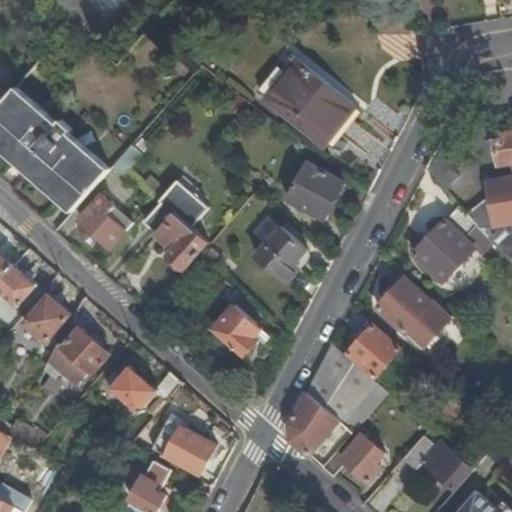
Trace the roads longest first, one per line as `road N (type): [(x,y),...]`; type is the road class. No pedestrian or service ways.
road 1 (residential): [(511,40),(461,49),(261,433)]
road 2 (residential): [(261,433),(0,201)]
